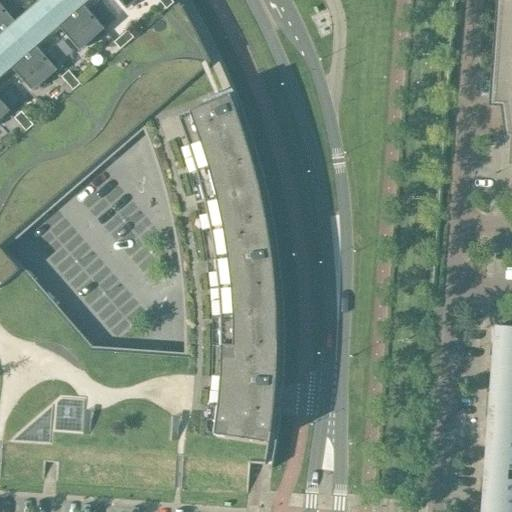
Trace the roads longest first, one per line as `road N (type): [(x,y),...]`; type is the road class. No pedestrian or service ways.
road 1 (tertiary): [(251,0),(307,136),(336,253)]
road 2 (tertiary): [(336,253),(343,209),(327,114),(282,0)]
road 3 (residential): [(436,511),(453,283)]
road 4 (tertiary): [(330,420),(336,253)]
